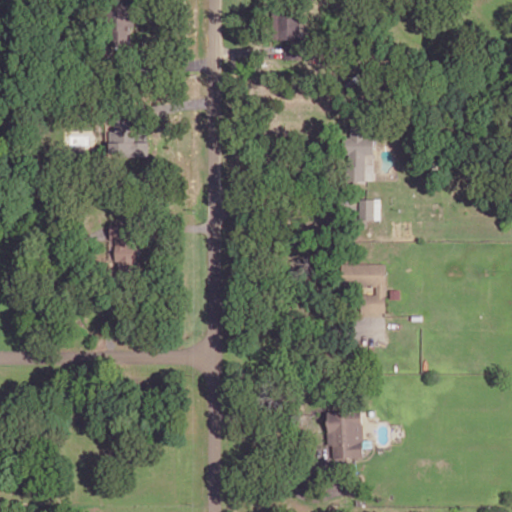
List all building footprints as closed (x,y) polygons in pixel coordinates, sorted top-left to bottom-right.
[(105,5),(125,5),(125,28),(109,28),(109,14),(105,14),(105,5)] [(272,9),(272,37),(299,36),(298,17),(289,17),(289,9),(272,9)] [(342,135),(342,153),(348,153),(349,177),(363,177),(363,151),(372,151),(372,136),(364,136),(364,115),(349,115),(349,135),(342,135)] [(114,117),(114,129),(110,129),(110,151),(131,151),(131,135),(127,135),(127,129),(131,129),(131,117),(114,117)] [(381,199),(360,199),(359,219),(380,220),(381,199)] [(113,219),(112,237),(118,238),(117,251),(126,251),(127,220),(113,219)] [(341,261),(341,285),(377,285),(377,294),(362,294),(362,310),(386,310),(385,260),(341,261)] [(391,296),(400,297),(400,288),(391,288),(391,296)] [(327,410),(328,442),(333,442),(334,455),(363,453),(361,408),(327,410)]
